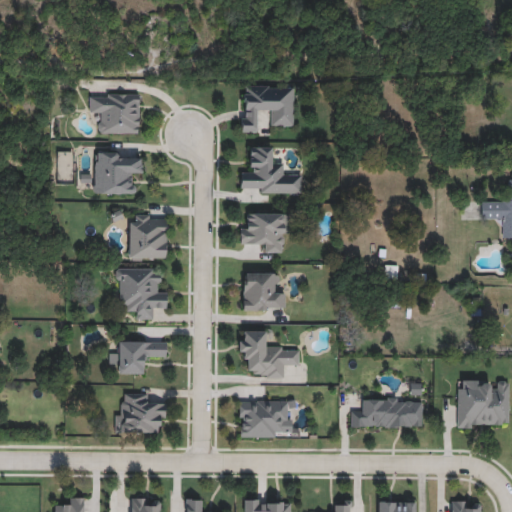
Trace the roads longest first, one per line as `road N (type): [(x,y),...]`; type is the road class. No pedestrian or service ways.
road 1 (residential): [(489,474),(457,463),(0,459)]
road 2 (residential): [(204,465),(203,161),(189,130)]
